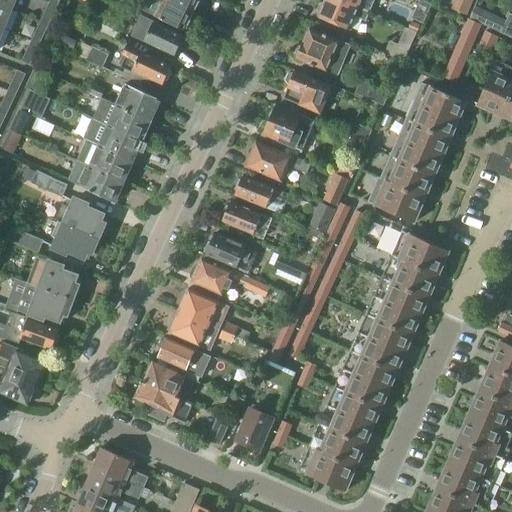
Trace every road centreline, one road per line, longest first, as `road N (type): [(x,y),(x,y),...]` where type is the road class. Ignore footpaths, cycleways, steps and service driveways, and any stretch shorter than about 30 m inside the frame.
road 1 (residential): [(78,413),(267,0)]
road 2 (residential): [(369,511),(498,214),(511,203)]
road 3 (residential): [(317,511),(78,413)]
